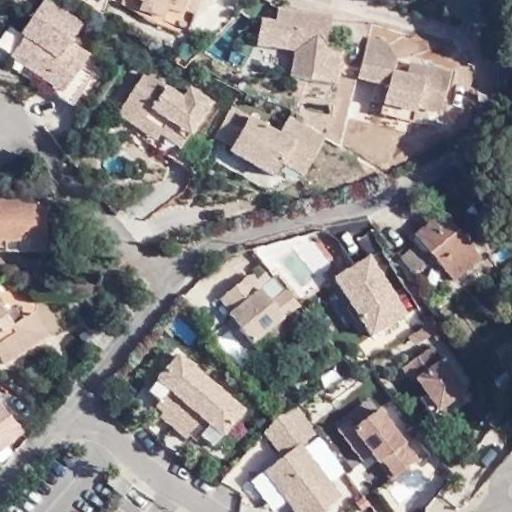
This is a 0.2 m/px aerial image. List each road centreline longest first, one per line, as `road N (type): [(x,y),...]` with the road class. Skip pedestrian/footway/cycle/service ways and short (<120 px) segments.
road 1 (residential): [(65,400),(201,246),(417,179),(478,139),(487,84)]
road 2 (residential): [(65,400),(215,511)]
